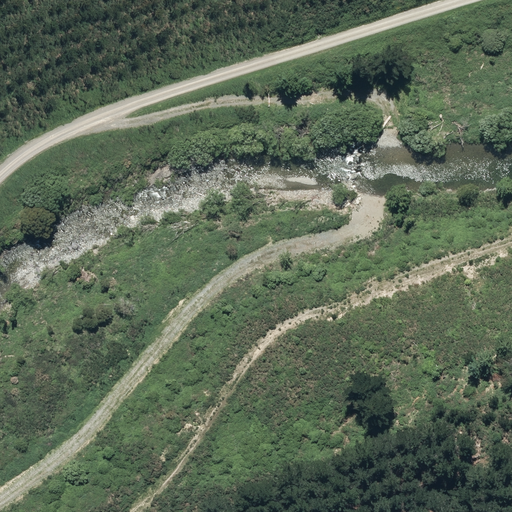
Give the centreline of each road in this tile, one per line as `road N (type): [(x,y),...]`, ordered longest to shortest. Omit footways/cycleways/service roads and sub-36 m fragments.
road 1 (track): [(82,128),(314,101),(391,102),(394,115),(339,244),(268,250),(242,264),(189,310),(51,473),(0,507)]
road 2 (unclassified): [(461,0),(140,101),(47,141),(0,173)]
road 3 (track): [(144,511),(279,344),(348,305),(511,244)]
